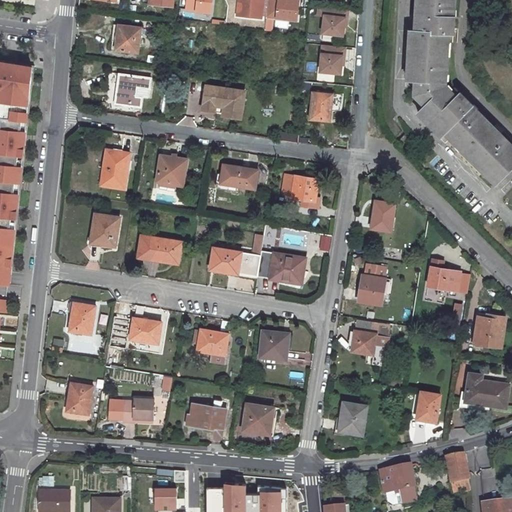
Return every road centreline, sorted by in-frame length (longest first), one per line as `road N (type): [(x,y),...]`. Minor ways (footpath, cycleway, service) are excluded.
road 1 (residential): [(56,119),(353,158)]
road 2 (residential): [(329,316),(40,268)]
road 3 (residential): [(306,465),(430,453),(511,426)]
road 4 (residential): [(353,158),(380,162),(420,188),(511,282)]
road 5 (residential): [(21,439),(195,455)]
road 6 (tertiary): [(21,439),(40,268)]
road 7 (residential): [(329,316),(353,158)]
road 8 (residential): [(368,0),(353,158)]
road 9 (residential): [(306,465),(329,316)]
road 10 (tertiary): [(40,268),(56,119)]
